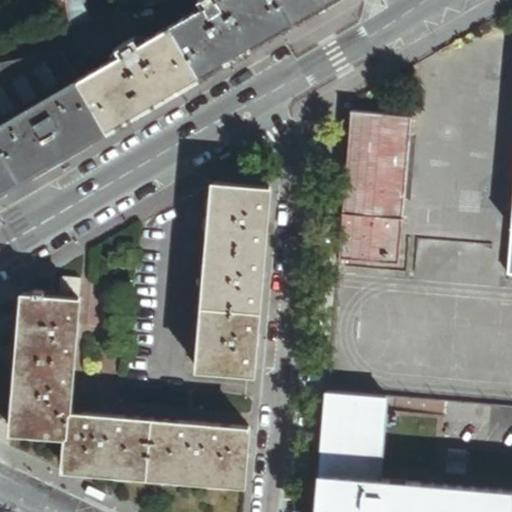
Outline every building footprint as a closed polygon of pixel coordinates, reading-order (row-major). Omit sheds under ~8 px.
[(60,36),(71,24),(66,0),(54,0),(38,3),(46,38),(60,36)] [(72,24),(89,20),(85,0),(66,0),(71,24),(72,24)] [(107,130),(293,21),(280,0),(216,0),(203,8),(197,11),(145,42),(139,45),(121,56),(114,59),(78,80),(107,130)] [(166,4),(165,0),(140,0),(139,0),(141,9),(166,4)] [(329,0),(280,0),(293,21),(329,0)] [(195,8),(197,11),(203,8),(199,1),(195,8)] [(117,48),(121,56),(139,45),(135,38),(117,48)] [(112,57),(114,59),(121,56),(117,48),(112,57)] [(0,127),(78,80),(61,52),(0,63),(0,127)] [(0,127),(0,192),(107,130),(78,80),(0,127)] [(412,118),(352,113),(343,215),(404,221),(412,118)] [(199,369),(255,373),(270,188),(215,184),(199,369)] [(404,221),(343,215),(339,261),(400,267),(404,221)] [(61,278),(61,292),(61,297),(79,298),(81,280),(61,278)] [(245,484),(250,433),(69,418),(79,298),(61,297),(45,296),(34,295),(24,294),(12,431),(68,436),(65,468),(245,484)] [(380,480),(387,396),(328,392),(321,475),(380,480)] [(317,511),(511,511),(511,491),(380,480),(321,475),(317,511)]
